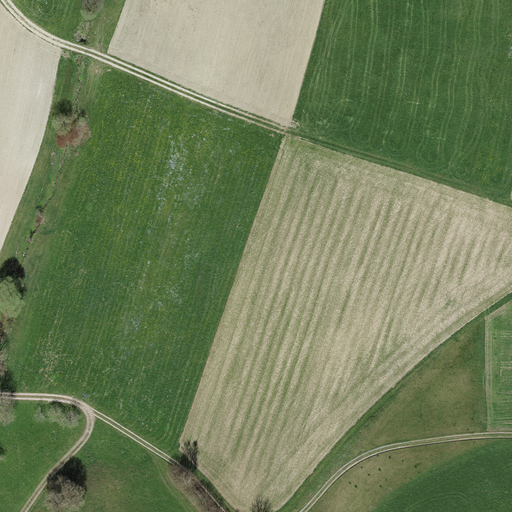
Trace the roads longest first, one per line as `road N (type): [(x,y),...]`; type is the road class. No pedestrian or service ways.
road 1 (track): [(278,133),(53,39),(6,0)]
road 2 (track): [(511,435),(368,454),(302,511)]
road 3 (track): [(222,511),(178,466),(84,409)]
road 4 (track): [(23,511),(82,439),(84,409)]
